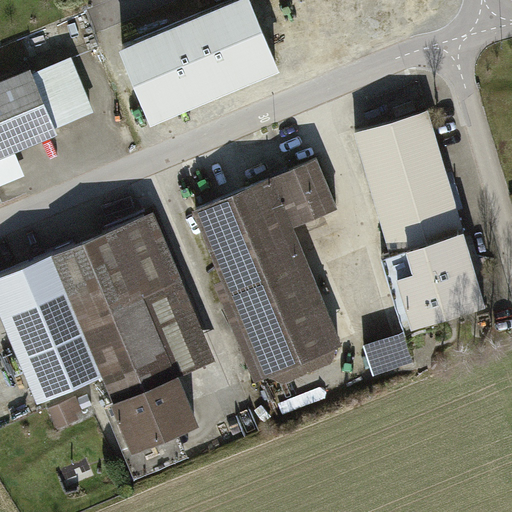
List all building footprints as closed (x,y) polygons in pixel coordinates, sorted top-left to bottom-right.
[(251,0),(225,0),(120,43),(154,120),(282,67),(251,0)] [(29,66),(0,77),(0,151),(97,113),(74,54),(31,72),(29,66)] [(431,104),(354,126),(410,327),(487,304),(431,104)] [(319,153),(189,204),(257,377),(340,344),(294,226),(341,207),(319,153)] [(156,206),(51,249),(132,448),(198,422),(177,371),(217,355),(156,206)] [(78,395),(53,406),(60,422),(85,412),(78,395)]
